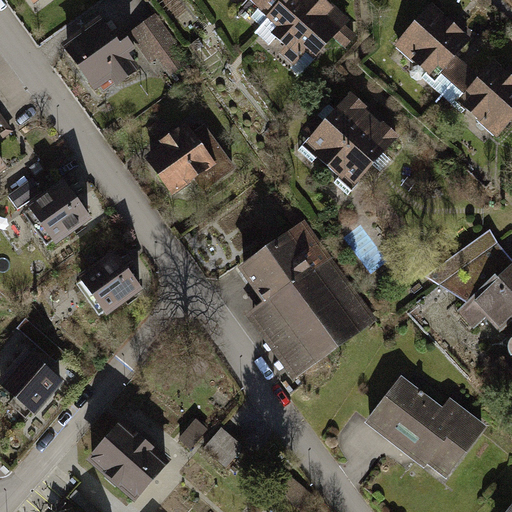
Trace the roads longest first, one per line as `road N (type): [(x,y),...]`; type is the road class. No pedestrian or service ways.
road 1 (residential): [(189,281),(0,18)]
road 2 (residential): [(3,501),(189,281)]
road 3 (residential): [(357,511),(189,281)]
